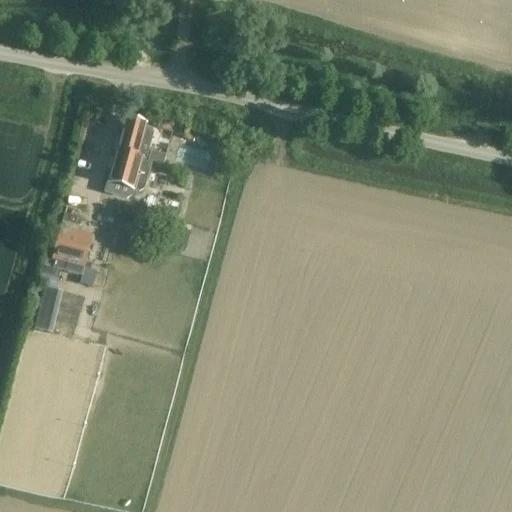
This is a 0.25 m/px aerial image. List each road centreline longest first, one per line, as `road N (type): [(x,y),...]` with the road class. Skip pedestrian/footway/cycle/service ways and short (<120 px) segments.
road 1 (track): [(149,511),(245,152),(511,214)]
road 2 (unclassified): [(511,161),(0,55)]
road 3 (track): [(183,7),(246,5),(511,77)]
road 4 (track): [(0,337),(51,152),(57,66)]
